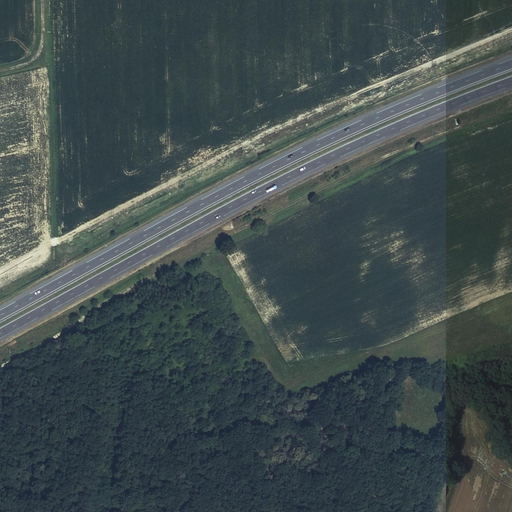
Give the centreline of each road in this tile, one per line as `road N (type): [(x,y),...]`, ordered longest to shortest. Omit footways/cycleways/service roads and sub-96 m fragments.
road 1 (track): [(0,367),(98,304),(370,162),(511,107)]
road 2 (motorway): [(0,333),(281,180),(511,80)]
road 3 (motorway): [(511,63),(291,157),(0,315)]
